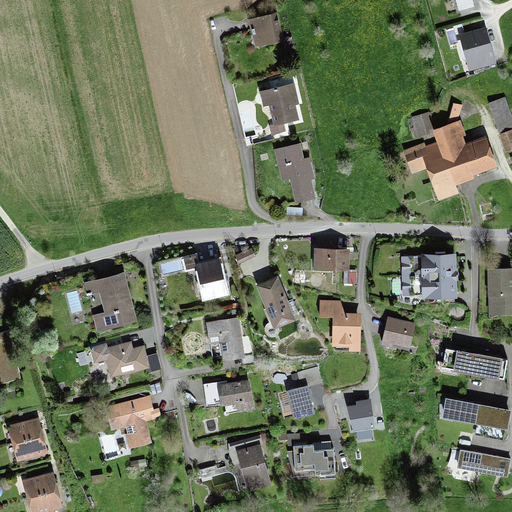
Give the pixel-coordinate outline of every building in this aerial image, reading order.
[(473,6),(471,0),(456,0),(459,10),(473,6)] [(251,20),(256,41),(265,39),(267,43),(282,39),(277,17),(272,18),(271,15),(251,20)] [(485,29),(461,36),(468,61),(492,54),(485,29)] [(297,100),(293,83),(297,82),(295,75),(270,81),(271,89),(261,91),(264,105),(270,103),(275,124),(297,119),(293,101),(297,100)] [(507,151),(511,148),(511,117),(507,102),(491,108),(507,151)] [(413,118),(418,136),(435,131),(439,141),(425,146),(424,143),(405,151),(412,169),(419,167),(420,170),(427,167),(439,198),(458,192),(454,181),(464,177),(463,174),(493,164),(485,140),(458,150),(454,137),(464,133),(460,121),(456,123),(462,105),(453,103),(447,123),(449,125),(435,130),(429,112),(413,118)] [(298,144),(276,149),(280,165),(290,163),(293,175),(291,175),(297,201),(314,197),(308,174),(312,173),(308,158),(302,159),(298,144)] [(236,255),(239,262),(255,255),(251,248),(236,255)] [(347,250),(315,249),(315,268),(325,269),(325,266),(346,267),(347,250)] [(409,269),(403,269),(403,282),(410,282),(410,295),(437,294),(437,298),(447,297),(446,294),(454,294),(453,254),(445,255),(445,251),(435,251),(435,255),(409,255),(409,269)] [(227,292),(219,259),(197,264),(204,297),(227,292)] [(511,268),(490,268),(490,294),(494,294),(494,313),(511,313),(511,292),(511,293),(511,268)] [(123,272),(97,279),(105,312),(93,315),(97,330),(136,320),(123,272)] [(277,277),(258,285),(275,326),(293,318),(277,277)] [(357,315),(336,315),(336,349),(358,349),(358,317),(357,315)] [(414,323),(388,317),(383,339),(409,345),(414,323)] [(238,318),(207,322),(209,336),(220,334),(224,358),(244,355),(243,353),(252,351),(248,336),(241,337),(238,318)] [(9,331),(0,332),(0,346),(5,368),(0,369),(0,382),(20,377),(9,331)] [(161,368),(157,353),(145,356),(143,346),(125,351),(123,344),(105,349),(111,373),(124,369),(125,372),(147,366),(149,372),(161,368)] [(504,377),(507,358),(446,347),(442,365),(504,377)] [(254,406),(248,381),(240,382),(240,381),(238,381),(238,382),(227,384),(226,386),(206,389),(208,404),(239,399),(241,409),(254,406)] [(307,385),(288,390),(295,416),(314,411),(307,385)] [(152,416),(148,398),(115,406),(119,424),(125,423),(131,444),(149,439),(144,418),(152,416)] [(506,425),(509,410),(447,399),(445,414),(506,425)] [(348,406),(355,430),(374,428),(370,403),(365,404),(364,400),(352,402),(353,405),(348,406)] [(42,442),(40,435),(39,429),(35,416),(28,418),(29,422),(11,426),(15,441),(19,457),(37,452),(38,456),(45,454),(44,450),(42,442)] [(314,443),(313,443),(306,444),(293,445),(295,470),(315,468),(315,474),(335,473),(334,448),(323,448),(314,449),(314,443)] [(267,475),(259,445),(238,451),(246,481),(267,475)] [(507,473),(510,458),(461,449),(458,464),(507,473)] [(43,476),(26,481),(30,496),(34,511),(39,509),(40,511),(52,511),(53,511),(52,510),(60,508),(59,504),(57,495),(55,489),(53,483),(50,470),(42,472),(43,476)]
